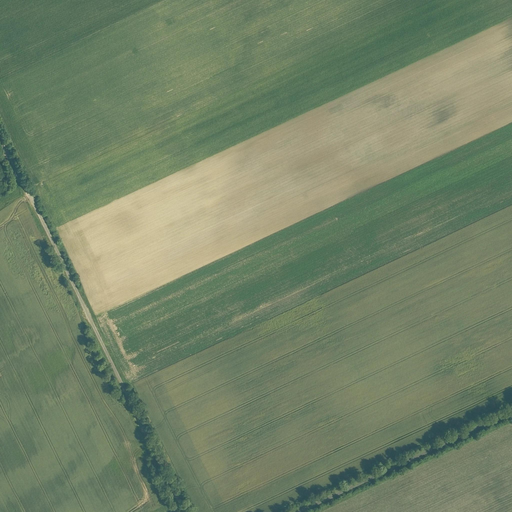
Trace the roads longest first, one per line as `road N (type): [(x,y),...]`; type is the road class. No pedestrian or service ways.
road 1 (unclassified): [(0,137),(184,511)]
road 2 (unclassified): [(295,511),(511,410)]
